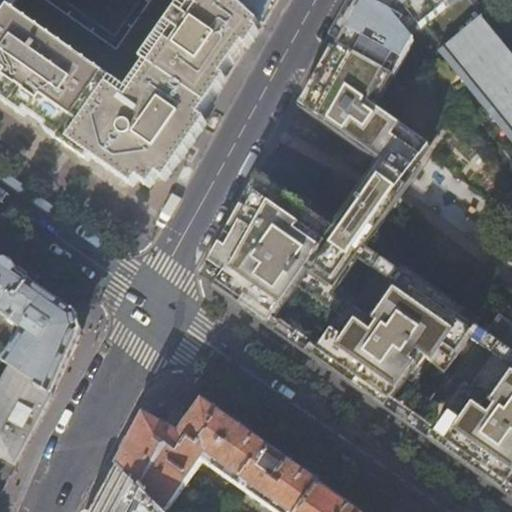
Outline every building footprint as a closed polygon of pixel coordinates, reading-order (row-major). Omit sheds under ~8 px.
[(150,0),(114,50),(43,0),(16,0),(0,24),(0,96),(13,105),(86,159),(90,154),(100,161),(124,177),(168,169),(179,163),(181,164),(194,138),(200,126),(193,121),(218,86),(251,38),(259,27),(260,25),(232,0),(150,0)] [(0,0),(0,24),(16,0),(0,0)] [(232,0),(260,25),(263,27),(277,0),(232,0)] [(511,0),(356,0),(351,10),(335,37),(339,39),(336,45),(389,76),(410,37),(455,0),(511,0),(511,56),(481,17),(441,50),(511,137),(511,0)] [(392,78),(389,76),(336,45),(334,49),(330,47),(326,54),(298,105),(406,180),(429,146),(375,109),(392,78)] [(229,299),(259,320),(281,289),(290,295),(296,287),(323,305),(333,290),(317,279),(322,274),(340,286),(357,261),(351,257),(358,247),(258,177),(250,191),(216,253),(209,264),(215,290),(229,299)] [(10,267),(0,260),(0,306),(9,294),(19,301),(31,282),(10,267)] [(351,305),(314,359),(376,402),(405,362),(414,368),(422,357),(445,373),(476,329),(404,279),(374,321),(351,305)] [(55,299),(31,282),(19,301),(9,294),(0,306),(0,313),(13,322),(18,322),(20,320),(28,325),(3,362),(13,369),(53,397),(66,366),(80,336),(73,311),(55,299)] [(431,441),(494,485),(511,459),(511,355),(498,345),(431,441)] [(53,397),(13,369),(0,393),(0,457),(16,466),(32,437),(53,397)] [(280,511),(298,511),(320,485),(290,464),(223,416),(203,402),(200,405),(180,431),(148,418),(144,416),(128,446),(117,467),(162,511),(202,456),(280,511)] [(162,511),(117,467),(105,490),(113,494),(104,511),(162,511)] [(358,511),(320,485),(298,511),(358,511)] [(104,511),(113,494),(105,490),(93,511),(104,511)]
